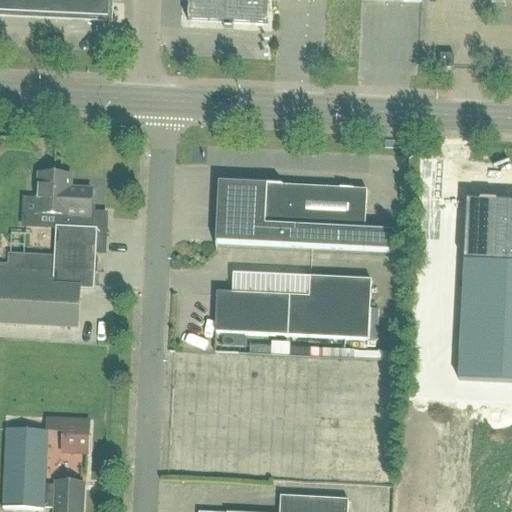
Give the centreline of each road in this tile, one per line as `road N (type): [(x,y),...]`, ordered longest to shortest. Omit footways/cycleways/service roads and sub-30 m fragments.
road 1 (unclassified): [(158,106),(141,511)]
road 2 (tertiary): [(511,122),(158,106)]
road 3 (tertiary): [(158,106),(0,98)]
